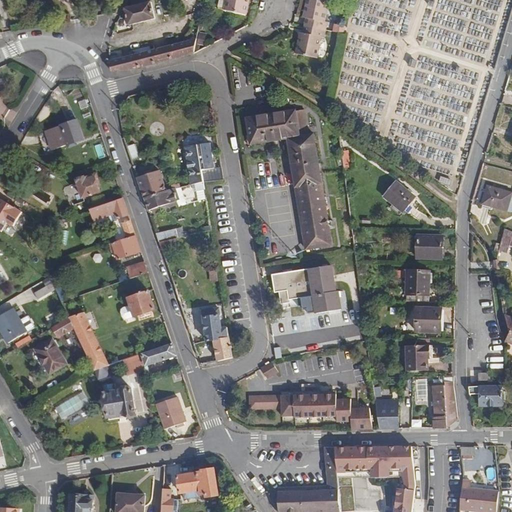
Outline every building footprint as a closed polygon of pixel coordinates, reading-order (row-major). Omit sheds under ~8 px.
[(224,9),(226,0),(217,0),(216,7),(224,9)] [(243,3),(243,0),(226,0),(224,11),(245,16),(247,4),(243,3)] [(325,23),(328,2),(320,0),(306,0),(305,9),(309,10),(307,20),(305,27),(325,32),(327,23),(325,23)] [(155,20),(151,2),(141,5),(133,7),(125,9),(128,21),(129,26),(155,20)] [(317,59),(321,39),(324,40),(325,32),(305,27),(304,34),(302,44),(298,43),(296,55),(317,59)] [(207,34),(198,32),(197,40),(196,44),(200,45),(204,46),(207,34)] [(131,71),(157,64),(194,54),(195,50),(197,40),(110,62),(111,71),(131,71)] [(460,67),(454,65),(451,71),(458,73),(460,67)] [(0,91),(8,88),(4,78),(0,79),(0,91)] [(334,246),(317,135),(311,136),(307,110),(299,112),(299,110),(249,118),(253,145),(290,140),(307,250),(334,246)] [(84,140),(78,121),(44,132),(51,151),(84,140)] [(196,143),(181,145),(187,186),(196,184),(200,201),(206,199),(204,182),(225,178),(222,164),(214,166),(210,141),(202,142),(196,143)] [(135,144),(127,147),(132,161),(140,158),(135,144)] [(138,178),(149,212),(178,202),(174,189),(174,190),(167,192),(160,171),(138,178)] [(100,193),(94,176),(85,179),(84,178),(77,181),(79,187),(77,188),(76,190),(78,193),(79,194),(81,193),(83,199),(100,193)] [(415,197),(396,181),(383,196),(403,211),(415,197)] [(181,187),(174,189),(178,202),(179,206),(186,204),(181,187)] [(505,214),(511,196),(487,188),(481,206),(505,214)] [(24,212),(1,198),(0,201),(0,230),(4,232),(8,224),(14,228),(24,212)] [(129,217),(124,200),(91,211),(95,221),(97,227),(99,228),(102,229),(111,226),(113,222),(129,217)] [(136,236),(131,222),(123,225),(128,239),(136,236)] [(182,229),(176,230),(179,238),(184,237),(182,229)] [(179,238),(176,230),(157,235),(163,253),(180,249),(178,239),(179,238)] [(511,239),(511,232),(504,230),(501,242),(500,245),(499,251),(507,254),(510,246),(511,239)] [(443,258),(443,236),(419,235),(418,258),(443,258)] [(141,252),(136,236),(128,239),(110,245),(113,255),(116,254),(118,260),(141,252)] [(149,274),(145,262),(127,268),(130,276),(131,279),(149,274)] [(288,290),(290,299),(314,296),(316,313),(343,309),(336,264),(273,273),(275,292),(288,290)] [(429,302),(430,271),(407,270),(407,301),(429,302)] [(220,283),(218,273),(211,274),(212,285),(220,283)] [(39,300),(56,290),(55,289),(53,284),(35,294),(39,300)] [(62,286),(55,289),(56,290),(62,302),(69,300),(72,299),(69,293),(66,295),(62,286)] [(155,311),(149,292),(128,299),(131,307),(135,318),(155,311)] [(135,318),(131,307),(123,309),(122,314),(123,319),(128,321),(135,318)] [(208,341),(213,340),(217,361),(232,358),(227,328),(222,329),(218,307),(204,309),(208,341)] [(441,332),(442,308),(417,308),(417,332),(441,332)] [(26,335),(12,312),(0,318),(0,322),(12,343),(26,335)] [(108,366),(83,313),(69,318),(75,329),(94,371),(96,370),(107,366),(108,366)] [(58,338),(75,329),(69,318),(52,328),(58,338)] [(66,364),(53,341),(36,350),(49,373),(66,364)] [(176,356),(172,344),(128,359),(129,363),(132,363),(133,365),(144,361),(146,367),(176,356)] [(428,371),(429,359),(431,359),(431,346),(408,345),(407,371),(428,371)] [(273,363),(262,369),(268,379),(279,373),(273,363)] [(110,376),(107,366),(96,370),(100,380),(110,376)] [(433,420),(433,429),(449,428),(458,420),(454,378),(433,379),(434,418),(433,420)] [(427,379),(417,379),(418,394),(428,394),(427,379)] [(137,413),(132,389),(120,391),(121,393),(118,393),(116,384),(104,386),(110,422),(125,419),(125,416),(137,413)] [(373,387),(375,397),(382,397),(381,386),(373,387)] [(502,406),(502,387),(470,387),(471,395),(479,395),(479,406),(502,406)] [(83,391),(55,407),(63,422),(91,405),(83,391)] [(337,395),(282,396),(282,409),(282,417),(295,417),(295,418),(338,418),(338,423),(352,422),(352,409),(351,399),(337,400),(337,395)] [(282,409),(282,396),(250,397),(250,409),(282,409)] [(181,398),(158,406),(167,430),(190,422),(181,398)] [(398,429),(397,401),(376,402),(379,430),(398,429)] [(370,409),(359,409),(359,430),(373,430),(370,409)] [(412,444),(335,446),(338,472),(347,472),(347,468),(372,467),(373,476),(391,476),(391,467),(403,467),(405,475),(415,476),(412,444)] [(325,446),(327,489),(339,489),(338,472),(335,446),(325,446)] [(219,495),(215,469),(203,470),(203,472),(179,475),(181,493),(201,491),(201,495),(206,494),(207,497),(219,495)] [(416,486),(415,476),(405,475),(400,474),(399,484),(416,486)] [(472,483),(464,482),(463,486),(460,511),(470,511),(473,511),(499,511),(501,493),(472,490),(472,483)] [(413,511),(416,486),(399,484),(398,484),(394,511),(341,511),(342,509),(339,489),(327,489),(279,492),(280,511),(413,511)] [(174,511),(175,500),(172,500),(172,491),(164,490),(162,511),(174,511)] [(145,511),(147,494),(137,493),(128,492),(119,492),(117,511),(145,511)] [(94,511),(95,496),(74,495),(72,511),(94,511)]
